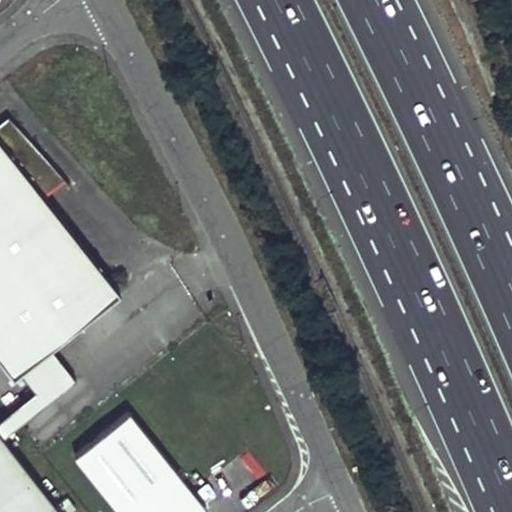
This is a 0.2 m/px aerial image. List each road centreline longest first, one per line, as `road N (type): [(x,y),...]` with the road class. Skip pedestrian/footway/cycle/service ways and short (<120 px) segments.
road 1 (unclassified): [(102,0),(353,511)]
road 2 (motorway): [(277,0),(353,140),(507,511)]
road 3 (motorway): [(511,303),(423,112)]
road 4 (motorway): [(511,237),(423,112)]
road 5 (motorway): [(423,112),(365,0)]
